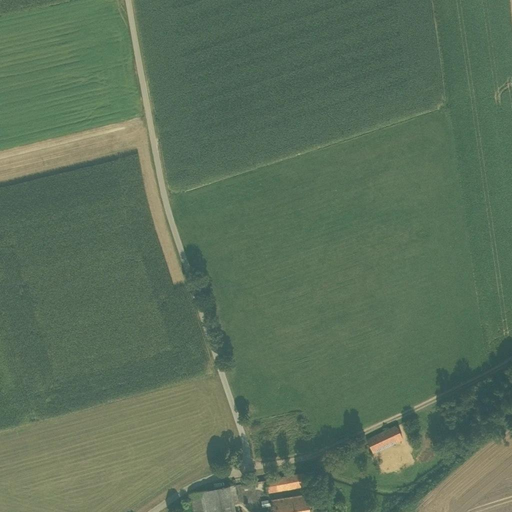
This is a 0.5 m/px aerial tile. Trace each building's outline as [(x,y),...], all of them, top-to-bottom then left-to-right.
[(366,440),(372,453),(402,439),(396,426),(366,440)] [(288,477),(290,488),(306,486),(304,474),(288,477)] [(290,488),(288,477),(265,481),(267,492),(290,488)] [(230,487),(203,492),(207,511),(234,511),(232,499),(230,488),(230,487)] [(190,494),(193,511),(207,511),(203,492),(203,491),(190,494)] [(272,511),(310,511),(307,495),(291,498),(291,495),(283,496),(284,499),(270,501),(272,511)]
